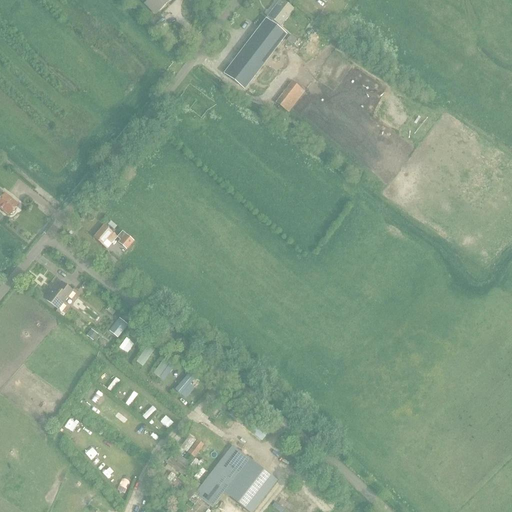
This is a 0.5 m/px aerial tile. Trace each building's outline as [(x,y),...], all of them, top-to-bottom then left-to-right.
[(156,13),(167,0),(148,0),(145,3),(156,13)] [(280,0),(267,17),(280,27),(293,9),(281,0),(280,0)] [(244,89),(285,35),(265,19),(224,73),(244,89)] [(275,102),(288,113),(305,91),(291,81),(275,102)] [(4,193),(3,193),(0,190),(0,208),(8,215),(18,204),(4,193)] [(106,239),(111,243),(116,237),(103,226),(93,237),(102,244),(106,239)] [(118,242),(126,249),(134,241),(122,231),(117,237),(120,240),(118,242)] [(57,309),(71,290),(61,282),(57,288),(54,286),(44,299),(57,309)] [(109,331),(117,337),(127,325),(119,318),(109,331)] [(227,415),(262,441),(270,431),(235,405),(227,415)] [(180,446),(183,449),(191,439),(187,436),(180,446)] [(200,450),(203,452),(206,448),(196,440),(187,452),(194,458),(200,450)] [(182,475),(181,474),(178,478),(185,483),(178,492),(194,505),(200,498),(212,508),(224,493),(248,511),(251,511),(276,481),(233,447),(202,486),(187,475),(189,473),(185,470),(182,475)] [(182,475),(185,470),(189,464),(187,463),(190,459),(181,452),(178,456),(174,452),(166,463),(181,474),(182,475)]
